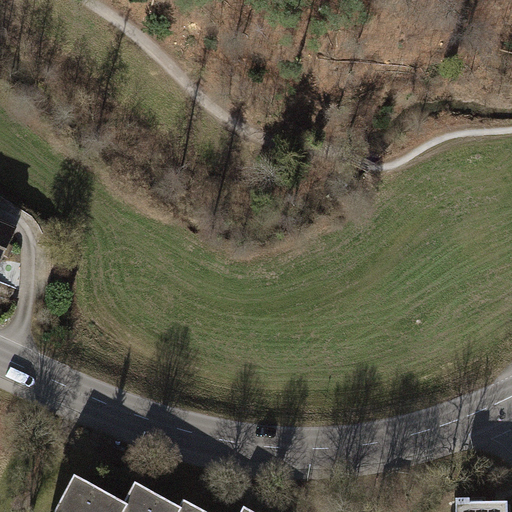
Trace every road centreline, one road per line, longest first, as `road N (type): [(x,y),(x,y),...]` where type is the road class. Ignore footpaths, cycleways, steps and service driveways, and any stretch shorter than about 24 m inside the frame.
road 1 (secondary): [(511,399),(420,431),(332,445),(246,443),(151,420),(0,356)]
road 2 (track): [(315,155),(239,130),(84,0)]
road 3 (track): [(511,130),(433,140),(385,169)]
